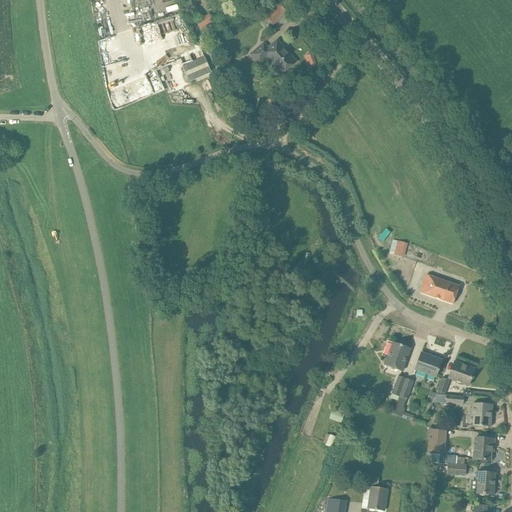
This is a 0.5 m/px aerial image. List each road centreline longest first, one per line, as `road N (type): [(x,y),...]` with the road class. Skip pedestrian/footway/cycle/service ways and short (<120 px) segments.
road 1 (unclassified): [(120,511),(109,312),(60,112)]
road 2 (unclassified): [(511,392),(494,347),(404,310),(385,291),(329,181),(273,146)]
road 3 (secondary): [(511,296),(456,164),(327,0)]
road 4 (unclassified): [(511,245),(441,111),(351,0)]
road 5 (unclassified): [(273,146),(239,147),(142,174),(111,162),(60,112)]
